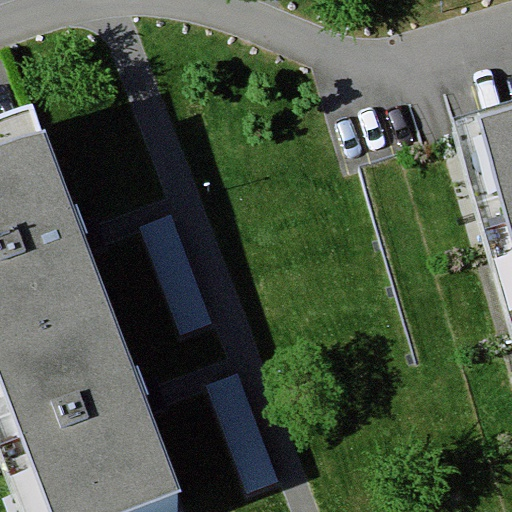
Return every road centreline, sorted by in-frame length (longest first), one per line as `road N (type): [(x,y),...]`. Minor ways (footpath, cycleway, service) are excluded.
road 1 (residential): [(103,0),(305,511)]
road 2 (residential): [(511,37),(410,64),(345,63),(269,21),(181,0)]
